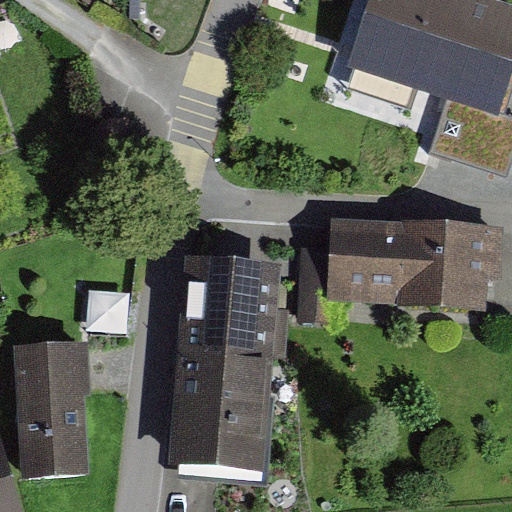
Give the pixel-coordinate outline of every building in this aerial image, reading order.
[(511,6),(492,0),(378,0),(355,72),(455,104),(504,119),(511,94),(511,6)] [(455,104),(438,155),(511,178),(511,94),(504,119),(455,104)] [(139,123),(103,126),(108,182),(145,179),(139,123)] [(511,234),(340,232),(339,252),(313,252),(312,328),(345,328),(345,315),(496,317),(496,283),(511,283),(511,234)] [(292,278),(201,271),(194,377),(285,383),(292,278)] [(93,348),(21,351),(30,487),(96,483),(91,400),(97,400),(93,348)] [(194,377),(187,475),(278,481),(285,383),(194,377)] [(0,462),(10,459),(0,426),(0,511),(13,511),(0,471),(0,462)]
